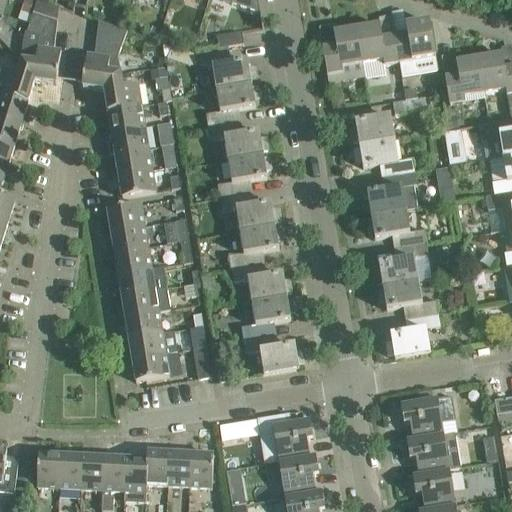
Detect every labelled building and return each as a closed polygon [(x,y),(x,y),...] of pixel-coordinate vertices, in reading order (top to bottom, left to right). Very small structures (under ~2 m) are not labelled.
[(29,0),(25,0),(21,12),(31,16),(36,2),(29,0)] [(215,0),(232,6),(260,15),(257,0),(215,0)] [(22,44),(20,62),(22,63),(35,84),(57,87),(61,53),(54,52),(56,35),(58,23),(36,16),(34,15),(27,34),(25,33),(22,44)] [(87,57),(83,90),(105,93),(121,76),(118,60),(123,45),(128,33),(123,32),(99,23),(99,25),(102,26),(98,36),(97,38),(95,49),(94,58),(87,57)] [(407,36),(395,38),(399,65),(435,59),(429,24),(406,28),(407,36)] [(380,27),(357,30),(363,66),(364,74),(385,70),(384,68),(399,65),(395,38),(382,40),(380,27)] [(152,29),(148,40),(157,43),(161,32),(152,29)] [(336,48),(323,50),(327,77),(342,75),(343,82),(365,79),(364,77),(364,74),(363,66),(357,30),(334,34),(336,48)] [(228,49),(244,46),(242,34),(217,38),(219,50),(228,49)] [(171,48),(167,59),(177,63),(181,51),(171,48)] [(216,92),(251,86),(251,83),(256,82),(254,69),(249,70),(248,63),(231,66),(228,49),(219,50),(195,54),(197,67),(207,65),(208,70),(212,70),(216,92)] [(511,68),(504,70),(502,56),(479,60),(485,95),(506,92),(511,122),(511,121),(511,68)] [(458,78),(445,80),(449,107),(465,104),(464,99),(485,95),(479,60),(456,64),(458,78)] [(0,95),(28,104),(35,84),(22,63),(17,77),(3,73),(0,81),(0,95)] [(166,69),(150,71),(151,82),(155,81),(168,79),(167,76),(166,69)] [(121,76),(105,93),(108,114),(141,109),(138,87),(123,89),(121,76)] [(251,86),(216,92),(220,115),(255,110),(254,103),(259,102),(257,89),(252,89),(251,86)] [(416,90),(404,92),(405,103),(418,101),(416,90)] [(172,103),(170,91),(161,92),(163,105),(172,103)] [(0,95),(0,118),(21,125),(28,104),(0,95)] [(340,98),(331,100),(333,109),(342,108),(340,98)] [(393,105),(395,118),(426,113),(424,100),(418,101),(405,103),(393,105)] [(166,105),(157,106),(159,119),(168,117),(166,105)] [(141,109),(108,114),(112,136),(145,130),(141,109)] [(206,117),(208,130),(218,129),(216,115),(206,117)] [(21,125),(0,118),(0,140),(15,146),(21,125)] [(353,145),(359,144),(359,147),(394,141),(391,118),(355,124),(356,131),(351,132),(353,145)] [(511,121),(511,122),(479,128),(482,145),(488,144),(491,162),(503,161),(511,159),(511,121)] [(170,126),(157,128),(161,150),(163,149),(174,147),(170,126)] [(218,129),(208,130),(210,143),(220,141),(218,129)] [(113,144),(108,145),(110,156),(115,155),(115,157),(149,151),(145,130),(112,136),(113,144)] [(461,132),(445,135),(450,167),(466,164),(461,132)] [(228,163),(263,157),(263,154),(268,153),(266,140),(261,141),(259,134),(224,140),(228,163)] [(0,140),(0,163),(8,166),(15,146),(0,140)] [(398,165),(394,141),(359,147),(360,150),(354,151),(357,164),(362,164),(363,171),(398,165)] [(174,147),(163,149),(167,170),(178,169),(175,154),(174,148),(174,147)] [(149,151),(115,157),(119,178),(152,173),(149,151)] [(263,157),(228,163),(232,187),(267,181),(266,173),(271,173),(269,160),(264,160),(263,157)] [(511,159),(503,161),(507,184),(511,182),(511,159)] [(412,162),(402,163),(404,176),(414,175),(412,162)] [(0,163),(0,187),(2,188),(8,166),(0,163)] [(152,173),(119,178),(123,200),(156,195),(152,173)] [(414,175),(404,176),(406,189),(414,188),(417,188),(414,175)] [(180,191),(178,178),(170,180),(172,192),(180,191)] [(503,184),(493,185),(495,198),(505,197),(503,184)] [(218,188),(220,201),(230,200),(228,187),(218,188)] [(368,202),(363,203),(365,216),(370,215),(371,218),(406,213),(418,211),(414,188),(406,189),(402,189),(384,192),(367,195),(368,202)] [(453,189),(438,191),(441,206),(455,203),(453,189)] [(495,198),(485,200),(487,213),(497,211),(501,210),(505,233),(511,231),(511,195),(505,197),(495,198)] [(0,220),(8,223),(15,202),(10,200),(0,197),(0,220)] [(182,200),(173,202),(175,214),(184,213),(182,200)] [(230,200),(220,201),(222,214),(232,212),(230,200)] [(240,234),(275,228),(275,225),(280,224),(278,211),(272,212),(271,205),(236,211),(240,234)] [(108,213),(111,235),(144,229),(141,207),(108,213)] [(371,222),(366,222),(368,236),(374,235),(375,242),(410,236),(406,213),(371,218),(371,222)] [(0,243),(2,244),(8,223),(0,220),(0,243)] [(275,228),(240,234),(244,258),(279,252),(278,245),(283,244),(281,231),(276,231),(275,228)] [(144,229),(111,235),(115,256),(148,250),(144,229)] [(187,231),(177,233),(179,245),(189,243),(187,231)] [(511,231),(505,233),(502,234),(506,257),(505,257),(507,269),(511,268),(511,231)] [(424,233),(414,234),(416,247),(426,246),(424,233)] [(189,243),(179,245),(181,245),(183,257),(184,266),(193,265),(191,256),(189,243)] [(426,246),(416,247),(418,260),(428,259),(426,246)] [(115,256),(118,277),(151,272),(148,250),(115,256)] [(229,259),(232,272),(242,270),(239,258),(229,259)] [(380,273),(375,274),(377,287),(382,286),(383,289),(418,284),(432,281),(428,259),(418,260),(414,260),(396,263),(379,266),(380,273)] [(206,267),(200,268),(202,277),(208,276),(207,267),(206,267)] [(118,277),(122,299),(167,291),(164,270),(151,272),(118,277)] [(242,270),(232,272),(234,285),(244,283),(242,270)] [(192,274),(194,287),(202,285),(200,273),(192,274)] [(252,305),(287,299),(286,296),(292,295),(289,282),(284,283),(283,276),(248,282),(252,305)] [(383,293),(378,293),(380,307),(385,306),(386,313),(422,307),(418,284),(383,289),(383,293)] [(202,285),(194,287),(196,299),(204,297),(202,285)] [(167,291),(122,299),(125,320),(159,314),(171,312),(167,291)] [(287,299),(252,305),(256,328),(291,323),(290,316),(295,315),(293,302),(288,302),(287,299)] [(428,318),(438,317),(436,304),(426,305),(428,318)] [(125,320),(129,341),(162,336),(159,314),(125,320)] [(195,330),(204,329),(201,316),(193,318),(195,330)] [(440,330),(438,317),(428,318),(430,331),(440,330)] [(241,330),(244,343),(254,341),(251,328),(241,330)] [(204,329),(195,330),(197,342),(206,341),(204,329)] [(395,361),(430,355),(426,331),(391,337),(392,344),(387,345),(389,358),(394,357),(395,361)] [(129,341),(133,362),(166,357),(178,355),(174,334),(162,336),(129,341)] [(254,341),(244,343),(246,356),(256,354),(254,341)] [(264,377),(299,371),(298,367),(303,366),(301,353),(296,354),(295,347),(260,353),(264,377)] [(212,380),(207,351),(193,353),(198,382),(212,380)] [(166,357),(133,362),(136,385),(169,379),(166,357)] [(227,359),(215,361),(219,385),(231,383),(227,359)] [(429,402),(401,407),(404,426),(410,425),(412,442),(444,436),(442,425),(455,422),(452,399),(438,401),(429,402)] [(257,421),(219,428),(221,443),(260,436),(265,466),(279,464),(310,459),(307,442),(313,441),(310,422),(292,425),(290,416),(257,421)] [(412,442),(407,443),(410,461),(416,460),(418,477),(450,472),(459,470),(453,435),(444,436),(412,442)] [(511,449),(509,438),(501,439),(503,451),(511,449)] [(0,493),(14,496),(19,460),(6,459),(7,453),(0,452),(0,493)] [(147,454),(147,462),(148,462),(146,487),(147,487),(168,489),(170,455),(147,454)] [(191,456),(170,455),(168,489),(190,490),(191,456)] [(37,490),(60,491),(61,457),(39,456),(37,490)] [(214,457),(191,456),(190,490),(212,491),(214,457)] [(83,459),(61,457),(60,491),(81,492),(83,459)] [(310,459),(279,464),(285,499),(316,494),(313,477),(319,476),(316,458),(310,459)] [(103,493),(104,460),(83,459),(81,492),(103,493)] [(126,461),(104,460),(103,493),(101,511),(113,511),(114,499),(111,498),(111,494),(124,494),(126,461)] [(148,462),(147,462),(126,461),(124,494),(124,504),(146,505),(147,487),(146,487),(148,462)] [(241,470),(227,473),(233,507),(246,505),(241,470)] [(418,477),(412,478),(416,497),(421,496),(424,511),(428,511),(455,507),(450,472),(418,477)] [(316,494),(285,499),(286,511),(324,511),(322,493),(316,494)]
